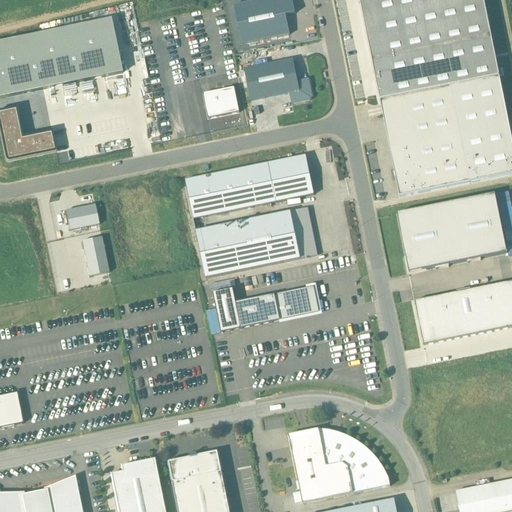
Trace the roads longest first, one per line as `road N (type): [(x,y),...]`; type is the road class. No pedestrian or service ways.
road 1 (unclassified): [(384,425),(353,407),(297,402),(0,462)]
road 2 (residential): [(0,189),(350,125)]
road 3 (residential): [(384,425),(398,412),(402,391),(350,125)]
road 4 (residential): [(350,125),(323,0)]
